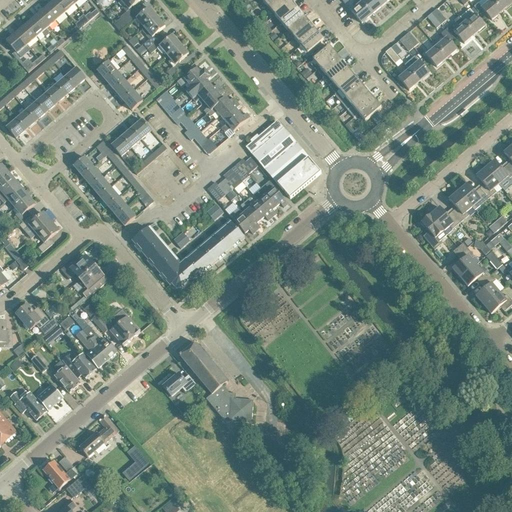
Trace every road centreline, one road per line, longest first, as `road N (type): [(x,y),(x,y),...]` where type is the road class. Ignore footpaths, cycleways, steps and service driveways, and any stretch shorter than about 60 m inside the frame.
road 1 (unclassified): [(4,481),(184,328)]
road 2 (residential): [(18,162),(94,98),(113,120),(38,186)]
road 3 (unclassified): [(367,172),(511,50)]
road 4 (unclassified): [(200,314),(339,196)]
road 5 (residential): [(390,221),(511,118)]
road 6 (residential): [(200,314),(272,406),(269,447)]
road 7 (unclassified): [(489,344),(390,221)]
road 8 (unclassified): [(286,104),(197,0)]
road 9 (residential): [(115,245),(212,176)]
